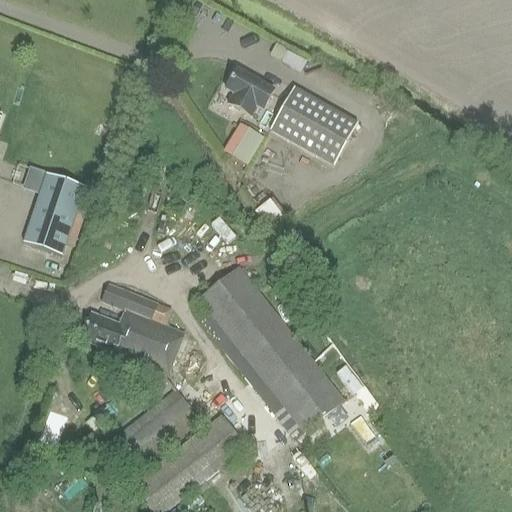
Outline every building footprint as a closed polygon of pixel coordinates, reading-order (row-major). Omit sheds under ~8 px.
[(287,63),(306,69),(309,61),(289,55),(287,63)] [(252,118),(257,108),(262,111),(272,92),(236,74),(226,92),(233,96),(228,106),(252,118)] [(357,123),(293,88),(270,131),(334,166),(357,123)] [(228,147),(223,155),(242,166),(247,169),(252,161),(264,140),(244,128),(240,126),(228,147)] [(23,246),(61,259),(85,190),(46,177),(23,246)] [(259,209),(272,231),(288,220),(275,199),(259,209)] [(238,270),(197,303),(303,437),(344,405),(238,270)] [(108,287),(101,305),(124,314),(118,328),(90,316),(80,341),(108,353),(106,357),(166,382),(185,337),(151,323),(157,308),(108,287)] [(353,397),(362,391),(345,368),(336,375),(353,397)] [(115,468),(187,410),(175,394),(102,452),(115,468)] [(150,511),(168,511),(245,451),(221,420),(133,489),(150,511)] [(44,430),(37,448),(55,454),(61,436),(44,430)]
